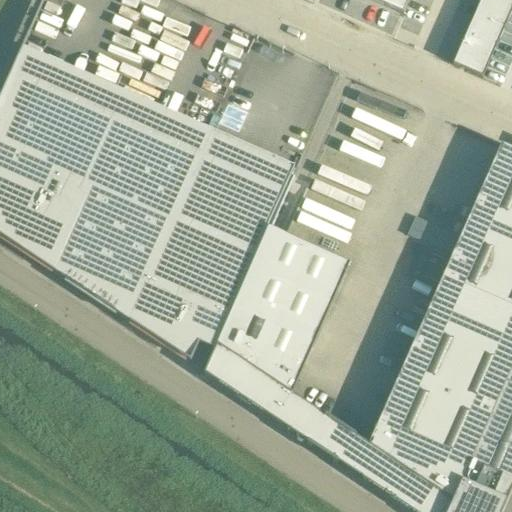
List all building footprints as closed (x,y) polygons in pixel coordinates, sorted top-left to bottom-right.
[(0,238),(130,324),(202,159),(12,75),(44,0),(43,0),(0,99),(0,238)] [(123,0),(101,67),(132,78),(137,65),(125,62),(138,23),(142,24),(149,0),(123,0)] [(368,0),(404,16),(410,0),(368,0)] [(507,22),(511,10),(511,1),(508,0),(481,0),(478,9),(507,22)] [(499,41),(507,22),(478,9),(470,28),(499,41)] [(490,59),(499,41),(470,28),(461,46),(490,59)] [(157,66),(144,64),(141,84),(171,89),(179,38),(162,36),(157,66)] [(244,76),(254,46),(232,39),(222,69),(244,76)] [(482,78),(490,59),(461,46),(453,65),(482,78)] [(123,92),(126,76),(103,72),(100,88),(123,92)] [(202,159),(130,324),(190,365),(199,345),(213,352),(294,169),(213,133),(202,159)] [(502,511),(511,490),(511,151),(501,147),(369,447),(355,438),(356,437),(325,417),(325,418),(292,396),(349,267),(268,231),(204,376),(307,445),(306,446),(337,466),(337,465),(408,511),(502,511)] [(511,511),(511,491),(502,511),(511,511)]
